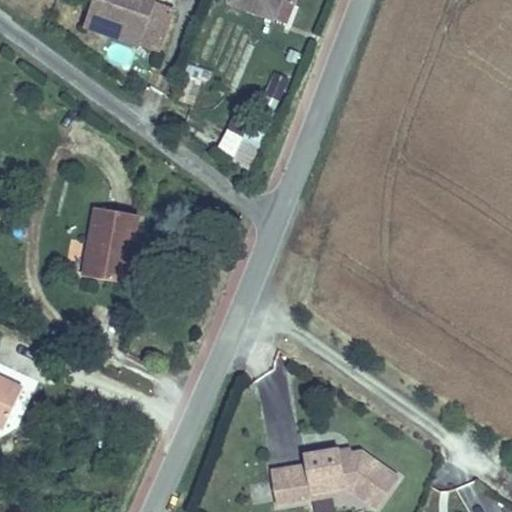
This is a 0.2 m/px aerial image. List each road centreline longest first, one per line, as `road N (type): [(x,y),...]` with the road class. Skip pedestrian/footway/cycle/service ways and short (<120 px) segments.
road 1 (residential): [(0,23),(269,220)]
road 2 (unclassified): [(147,511),(269,220)]
road 3 (unclassified): [(269,220),(358,0)]
